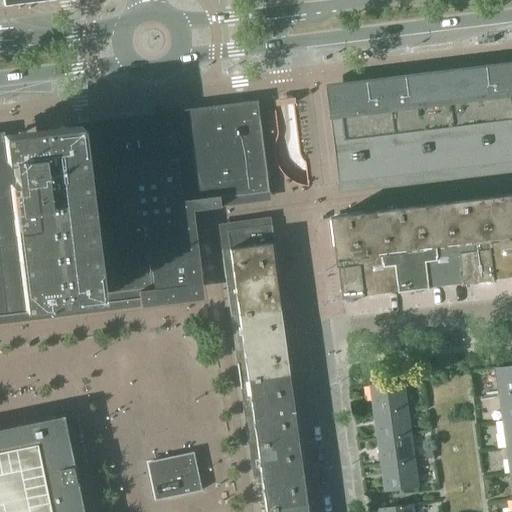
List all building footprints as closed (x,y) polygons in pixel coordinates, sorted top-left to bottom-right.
[(511,162),(511,61),(327,84),(340,184),(511,162)] [(267,193),(256,100),(77,122),(80,146),(76,147),(75,144),(75,142),(72,140),(69,139),(34,144),(32,145),(30,147),(29,151),(30,156),(7,159),(3,132),(0,132),(0,316),(193,292),(182,204),(267,193)] [(511,194),(469,200),(479,284),(493,282),(493,281),(511,278),(511,194)] [(469,200),(405,208),(414,292),(430,290),(430,288),(464,284),(464,285),(479,284),(469,200)] [(375,212),(375,213),(377,229),(374,230),(381,294),(399,292),(399,293),(414,292),(405,208),(375,212)] [(374,230),(377,229),(375,213),(345,217),(333,219),(343,301),(344,300),(344,299),(364,296),(364,298),(365,298),(365,296),(381,294),(374,230)] [(254,240),(272,237),(270,225),(234,230),(231,232),(229,234),(228,236),(227,239),(228,248),(228,249),(255,246),(254,240)] [(272,272),(277,272),(272,237),(254,240),(255,246),(228,249),(237,313),(281,307),(278,281),(273,281),(272,272)] [(284,328),(281,307),(237,313),(241,344),(242,350),(246,379),(290,372),(284,328)] [(500,394),(511,392),(511,365),(496,368),(500,394)] [(290,403),(295,402),(290,372),(246,379),(250,410),(251,416),(255,443),(299,437),(296,411),(291,412),(290,403)] [(374,411),(407,407),(404,380),(371,385),(374,411)] [(511,419),(511,392),(500,394),(503,420),(511,419)] [(407,407),(374,411),(378,438),(411,433),(407,407)] [(0,511),(82,511),(72,463),(73,463),(74,462),(75,462),(76,461),(77,460),(78,460),(78,459),(79,459),(79,458),(80,457),(80,456),(80,455),(81,454),(81,453),(81,452),(81,451),(81,450),(80,449),(79,447),(79,446),(78,445),(78,444),(77,444),(76,443),(75,442),(74,442),(73,442),(71,441),(70,441),(69,441),(68,441),(67,441),(62,415),(15,425),(0,427),(0,511)] [(511,419),(503,420),(507,447),(511,446),(511,419)] [(415,460),(411,433),(378,438),(382,465),(415,460)] [(299,467),(304,467),(299,437),(255,443),(259,475),(264,508),(308,502),(305,476),(300,476),(299,467)] [(432,446),(424,447),(426,459),(434,457),(432,446)] [(193,452),(146,462),(154,501),(201,491),(193,452)] [(418,487),(415,460),(382,465),(385,491),(418,487)] [(309,511),(308,502),(264,508),(264,511),(309,511)] [(380,511),(413,511),(413,503),(380,508),(380,511)]
